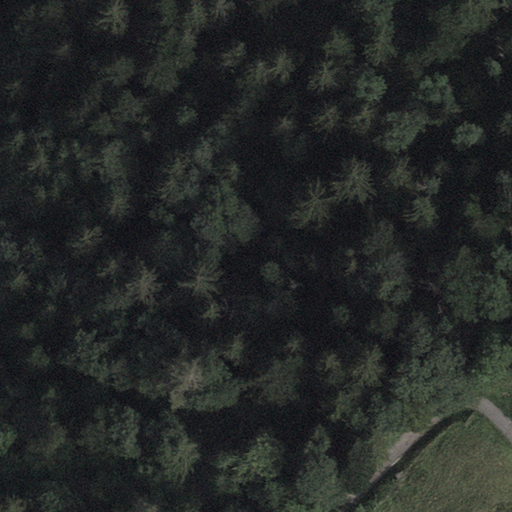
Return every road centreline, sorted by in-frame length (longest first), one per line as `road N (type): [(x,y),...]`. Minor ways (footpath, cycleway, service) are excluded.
road 1 (track): [(463,394),(393,455),(347,511)]
road 2 (track): [(299,511),(245,449),(213,468),(229,511)]
